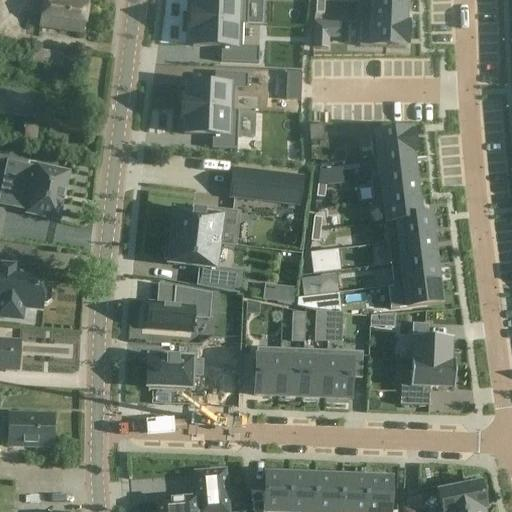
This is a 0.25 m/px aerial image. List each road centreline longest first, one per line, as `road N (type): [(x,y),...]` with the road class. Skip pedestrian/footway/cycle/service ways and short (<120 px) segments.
road 1 (residential): [(465,0),(489,318),(509,439)]
road 2 (secondary): [(135,0),(98,329),(97,429)]
road 3 (residential): [(509,439),(97,429)]
